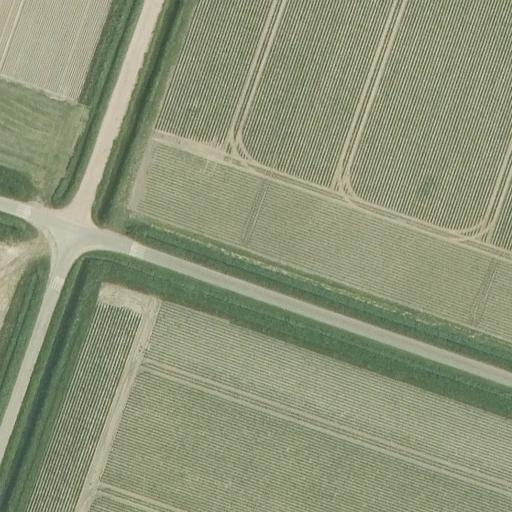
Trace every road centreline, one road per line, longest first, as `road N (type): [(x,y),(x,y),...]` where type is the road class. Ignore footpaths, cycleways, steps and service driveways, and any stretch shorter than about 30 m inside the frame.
road 1 (unclassified): [(511,381),(73,230)]
road 2 (unclassified): [(0,441),(73,230)]
